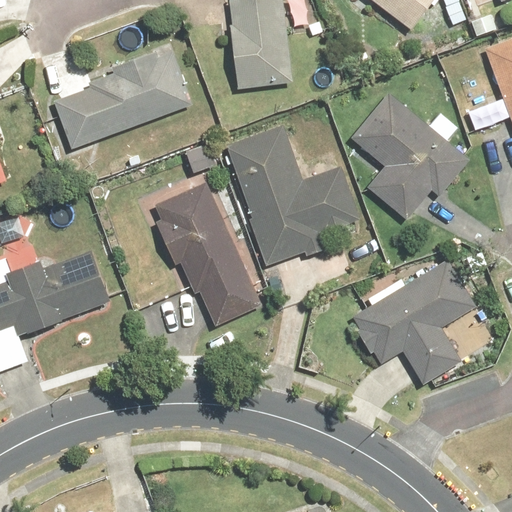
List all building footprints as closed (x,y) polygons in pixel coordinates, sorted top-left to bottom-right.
[(230,0),(235,100),(289,97),(283,0),(230,0)] [(358,0),(349,11),(365,23),(374,11),(408,36),(435,0),(358,0)] [(511,0),(495,0),(501,16),(511,12),(511,0)] [(511,42),(486,51),(511,130),(511,42)] [(175,55),(51,104),(72,156),(196,108),(175,55)] [(474,164),(388,95),(347,146),(382,173),(366,193),(409,228),(435,196),(443,203),(474,164)] [(284,127),(224,148),(268,270),(365,235),(343,173),(306,186),(284,127)] [(0,161),(0,192),(10,189),(0,161)] [(205,186),(152,213),(213,336),(267,309),(205,186)] [(93,254),(0,280),(0,340),(109,309),(93,254)] [(450,261),(345,321),(373,370),(401,354),(422,390),(463,367),(442,332),(478,311),(450,261)]
